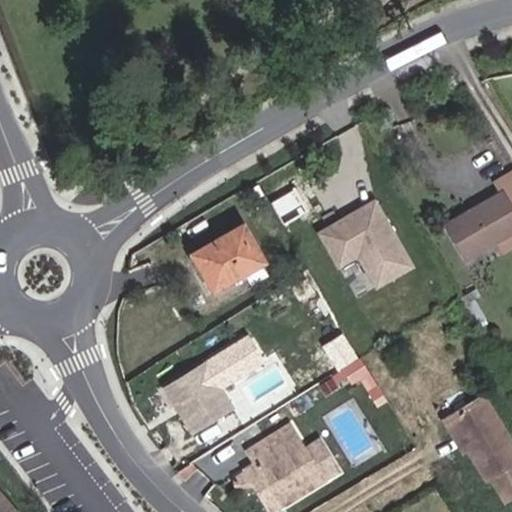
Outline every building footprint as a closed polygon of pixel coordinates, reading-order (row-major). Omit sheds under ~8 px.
[(511,169),(495,180),(501,191),(446,223),(467,258),(498,240),(511,231),(511,169)] [(320,205),(312,210),(324,231),(332,227),(320,205)] [(301,252),(328,238),(324,231),(312,210),(286,224),(301,252)] [(222,287),(266,262),(244,224),(192,253),(201,269),(210,265),(222,287)] [(511,231),(498,240),(505,251),(511,246),(511,231)] [(475,290),(462,298),(477,325),(488,318),(477,299),(480,297),(475,290)] [(370,392),(379,386),(362,358),(333,376),(338,383),(347,376),(352,383),(360,378),(370,392)] [(193,434),(233,409),(205,364),(165,389),(193,434)] [(506,501),(511,497),(511,440),(484,395),(448,418),(468,450),(487,480),(491,477),(506,501)] [(463,453),(468,450),(448,418),(443,421),(463,453)] [(249,453),(283,507),(337,474),(318,443),(305,451),(291,427),(249,453)] [(0,511),(10,511),(0,499),(0,511)]
